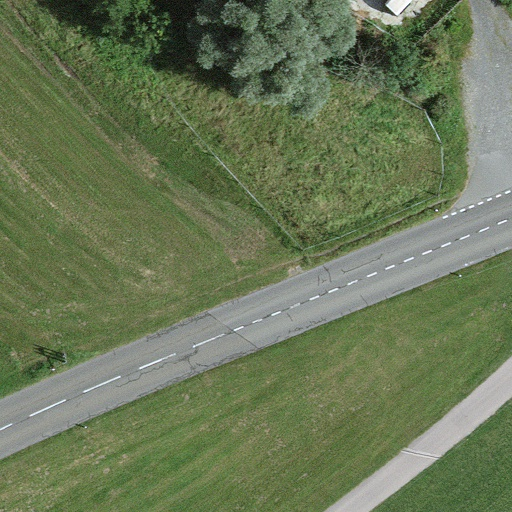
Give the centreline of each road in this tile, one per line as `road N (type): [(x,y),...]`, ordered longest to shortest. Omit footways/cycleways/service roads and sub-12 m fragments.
road 1 (secondary): [(0,439),(511,226)]
road 2 (unclassified): [(511,370),(352,511)]
